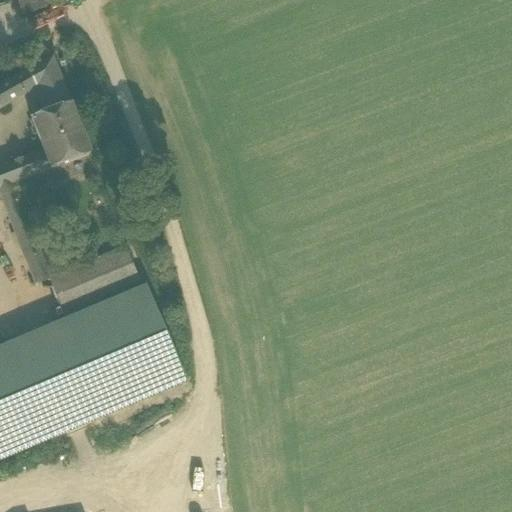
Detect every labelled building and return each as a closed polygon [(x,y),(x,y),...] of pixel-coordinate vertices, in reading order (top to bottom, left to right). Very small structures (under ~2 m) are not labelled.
[(47,10),(43,0),(16,0),(21,18),(47,10)] [(0,110),(34,91),(44,117),(70,107),(52,59),(0,88),(0,110)] [(89,156),(70,107),(44,117),(30,122),(43,154),(50,170),(50,171),(89,156)] [(0,170),(0,189),(12,185),(50,170),(43,154),(0,170)] [(0,197),(35,287),(49,282),(49,281),(12,185),(0,189),(0,197)] [(125,249),(49,281),(49,282),(62,315),(139,282),(125,249)] [(0,349),(0,462),(183,385),(142,290),(0,349)]
